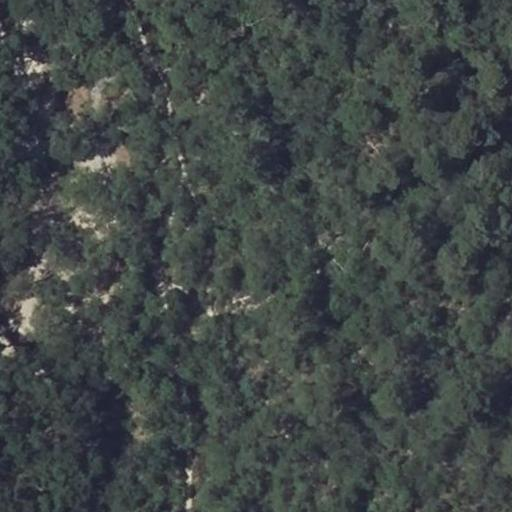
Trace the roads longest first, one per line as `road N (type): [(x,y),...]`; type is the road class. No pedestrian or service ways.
road 1 (track): [(12,367),(64,172),(37,68),(10,51)]
road 2 (track): [(29,511),(36,467),(12,367)]
